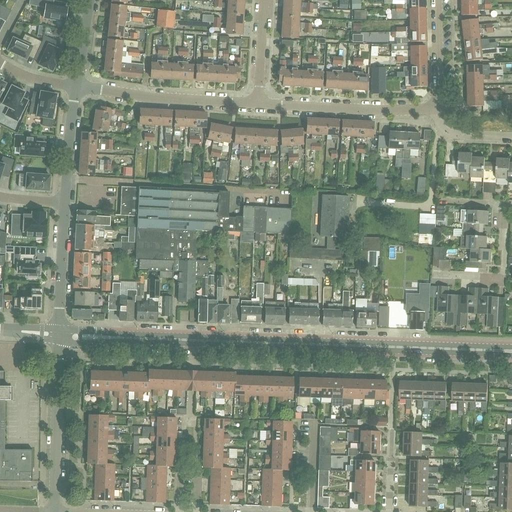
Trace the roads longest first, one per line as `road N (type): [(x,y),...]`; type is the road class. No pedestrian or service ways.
road 1 (tertiary): [(511,353),(60,336)]
road 2 (residential): [(257,106),(75,86)]
road 3 (residential): [(54,511),(60,336)]
road 4 (residential): [(432,109),(257,106)]
road 5 (residential): [(435,277),(503,279),(504,208)]
road 6 (tertiary): [(60,336),(65,203)]
